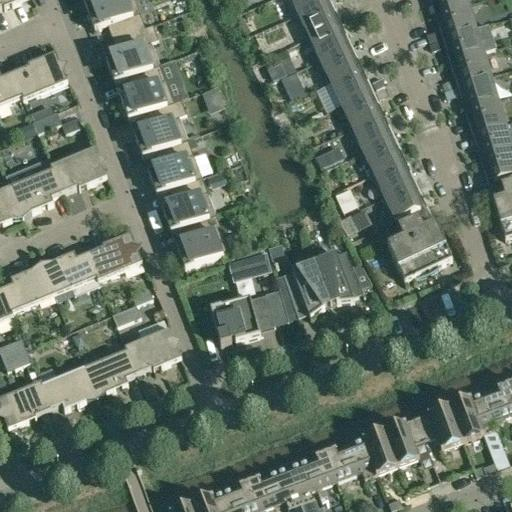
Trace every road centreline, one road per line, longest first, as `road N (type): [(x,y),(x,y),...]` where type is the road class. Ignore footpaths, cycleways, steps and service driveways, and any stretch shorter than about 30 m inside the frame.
road 1 (residential): [(500,311),(379,0)]
road 2 (unclassified): [(216,419),(500,311)]
road 3 (residential): [(216,419),(128,207)]
road 4 (unclassified): [(21,493),(216,419)]
road 5 (residential): [(128,207),(56,24)]
road 6 (residential): [(0,259),(128,207)]
